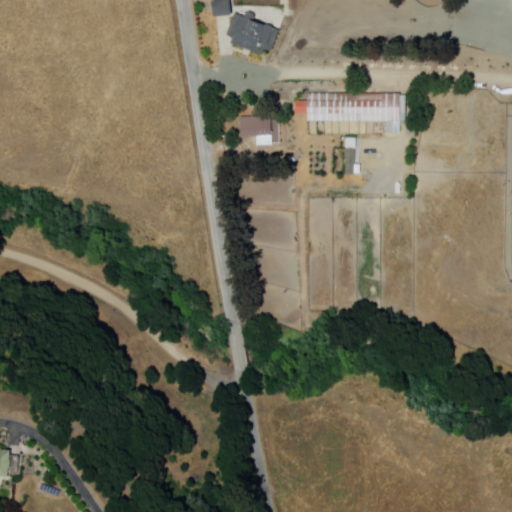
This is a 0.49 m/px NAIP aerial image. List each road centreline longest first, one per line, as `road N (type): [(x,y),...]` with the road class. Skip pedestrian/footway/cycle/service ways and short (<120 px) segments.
road 1 (residential): [(232,318),(180,0)]
road 2 (residential): [(0,423),(27,428),(48,444),(96,511)]
